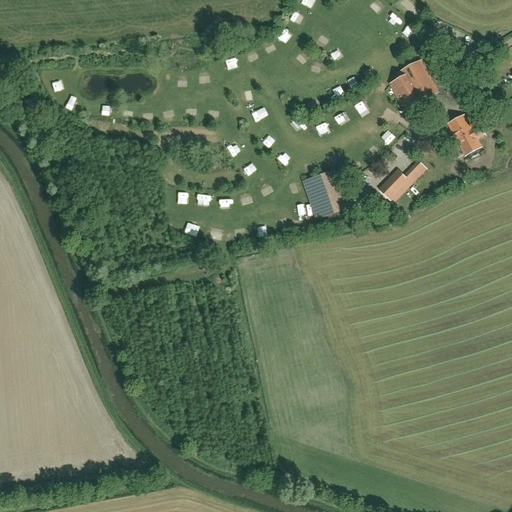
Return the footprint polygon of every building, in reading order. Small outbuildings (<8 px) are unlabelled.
[(311,69),(322,74),(326,65),(315,60),(311,69)] [(402,79),(390,85),(404,112),(438,94),(421,61),(399,73),(402,79)] [(177,86),(187,86),(187,76),(177,76),(177,86)] [(66,108),(75,112),(80,97),(71,94),(66,108)] [(299,117),(293,122),(299,129),(305,125),(299,117)] [(464,117),(449,125),(466,156),(481,148),(477,140),(485,136),(479,125),(471,129),(464,117)] [(383,137),(390,145),(398,138),(390,130),(383,137)] [(369,165),(361,177),(369,183),(377,171),(369,165)] [(316,221),(346,211),(333,172),(303,182),(316,221)] [(399,172),(380,191),(388,199),(407,180),(399,172)] [(376,202),(382,197),(378,193),(372,197),(376,202)] [(184,233),(197,238),(201,227),(188,223),(184,233)]
